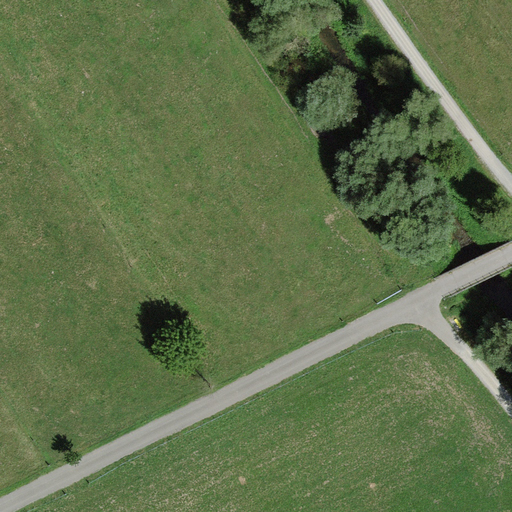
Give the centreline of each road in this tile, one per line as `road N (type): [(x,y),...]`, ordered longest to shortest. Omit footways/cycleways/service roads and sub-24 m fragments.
road 1 (track): [(417,298),(0,509)]
road 2 (track): [(511,204),(374,0)]
road 3 (track): [(511,422),(417,298)]
